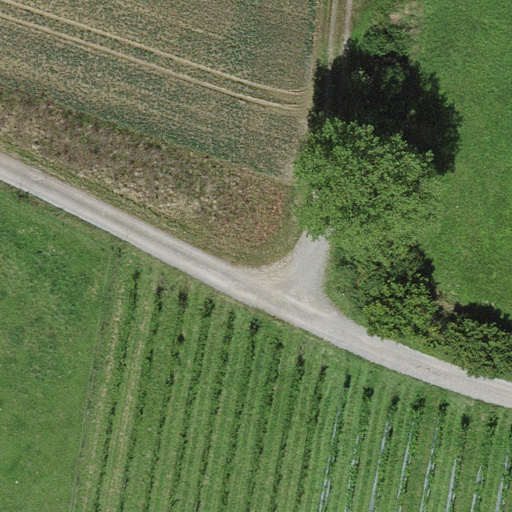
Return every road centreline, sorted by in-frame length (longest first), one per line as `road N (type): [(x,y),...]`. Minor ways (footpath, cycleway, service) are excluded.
road 1 (track): [(511,398),(392,356),(0,169)]
road 2 (track): [(310,317),(340,0)]
